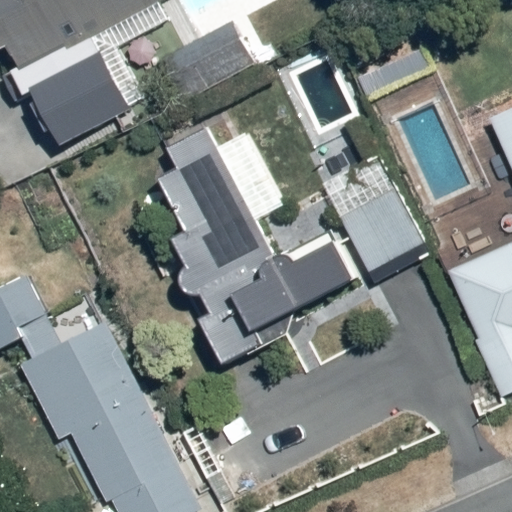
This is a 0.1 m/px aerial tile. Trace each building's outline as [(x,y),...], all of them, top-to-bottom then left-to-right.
[(0,0),(0,43),(5,55),(19,49),(28,70),(182,3),(180,0),(0,0)] [(511,95),(491,105),(511,153),(511,244),(453,269),(485,343),(510,401),(511,400),(511,95)] [(213,123),(173,139),(187,166),(165,178),(191,228),(175,236),(193,270),(185,274),(200,302),(211,296),(218,309),(206,316),(235,370),(363,301),(355,286),(369,278),(340,224),(282,255),(265,222),(293,207),(252,131),(225,145),(213,123)] [(381,157),(327,185),(375,275),(429,246),(381,157)] [(39,276),(0,295),(0,339),(12,364),(27,357),(65,436),(73,432),(109,508),(121,502),(126,511),(193,511),(206,506),(117,318),(69,340),(39,276)]
